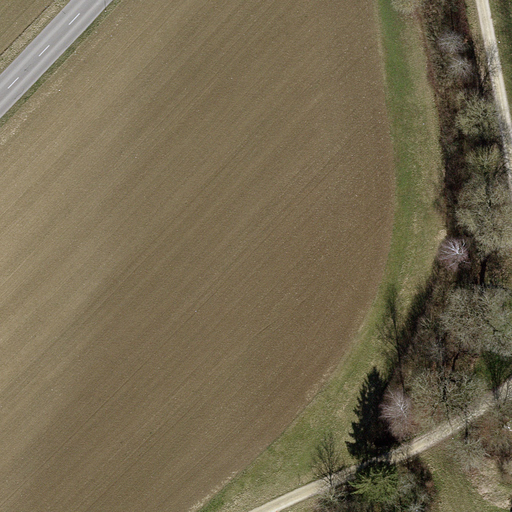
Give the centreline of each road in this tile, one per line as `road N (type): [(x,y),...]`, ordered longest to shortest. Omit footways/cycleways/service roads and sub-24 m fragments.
road 1 (track): [(275,511),(444,434),(511,382)]
road 2 (track): [(481,0),(511,165)]
road 3 (secondary): [(0,100),(92,0)]
